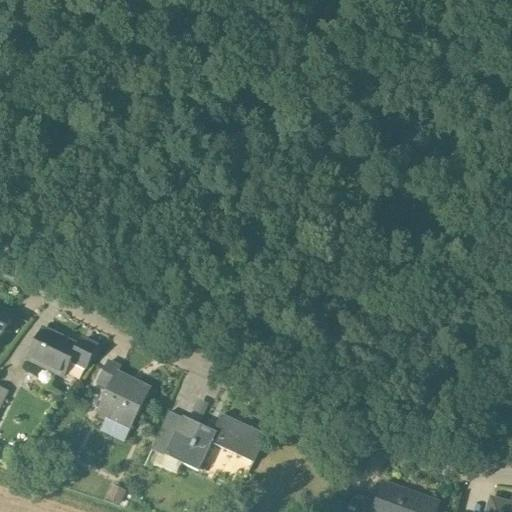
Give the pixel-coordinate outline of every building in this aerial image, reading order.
[(0,341),(12,318),(0,311),(0,341)] [(78,349),(43,332),(28,362),(64,379),(71,364),(85,371),(96,349),(81,342),(78,349)] [(150,392),(118,376),(120,370),(108,364),(97,386),(109,392),(97,415),(131,432),(150,392)] [(0,410),(8,394),(0,390),(0,410)] [(267,439),(223,418),(214,435),(195,426),(177,465),(198,476),(212,447),(254,467),(267,439)] [(184,421),(166,460),(177,465),(195,426),(184,421)] [(437,511),(439,508),(383,488),(374,511),(437,511)] [(373,511),(375,506),(353,497),(347,511),(373,511)] [(511,511),(511,507),(492,502),(489,511),(511,511)]
